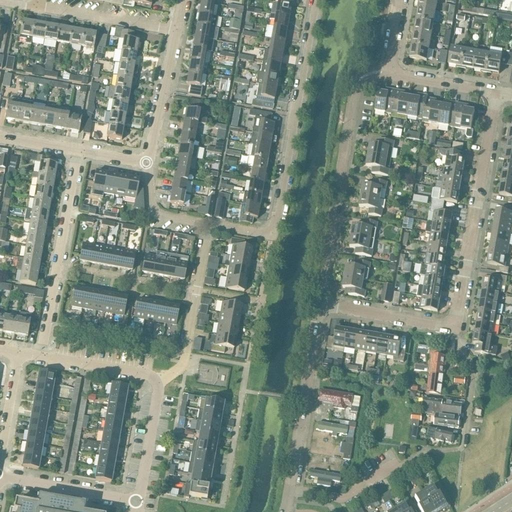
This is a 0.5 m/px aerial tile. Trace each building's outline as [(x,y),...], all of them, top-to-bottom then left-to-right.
[(437,0),(420,0),(419,9),(436,12),(437,0)] [(199,15),(213,17),(215,5),(201,3),(199,15)] [(270,15),(289,18),(291,7),(277,4),(272,3),(270,15)] [(436,12),(419,9),(416,21),(433,24),(436,12)] [(218,18),(213,17),(199,15),(197,26),(216,30),(218,18)] [(274,21),(273,27),(287,30),(289,18),(275,16),(274,21)] [(30,46),(32,39),(34,24),(23,22),(23,21),(22,21),(19,40),(26,41),(26,45),(30,46)] [(433,24),(416,21),(414,34),(431,37),(433,24)] [(32,39),(44,41),(46,26),(34,24),(32,39)] [(46,26),(44,41),(56,43),(59,28),(46,26)] [(197,26),(195,38),(208,41),(214,41),(216,42),(218,30),(216,30),(197,26)] [(266,26),(264,38),(271,39),(284,42),(287,30),(273,27),(266,26)] [(59,28),(56,43),(68,45),(71,30),(59,28)] [(81,47),(83,32),(71,30),(68,45),(81,47)] [(83,32),(81,47),(93,50),(96,34),(83,32)] [(124,40),(122,52),(136,55),(138,43),(139,43),(139,42),(133,41),(134,34),(121,32),(120,39),(124,40)] [(431,37),(414,34),(412,46),(429,49),(431,37)] [(103,49),(105,49),(107,37),(100,35),(98,48),(103,49)] [(195,38),(193,50),(206,52),(212,53),(214,41),(208,41),(195,38)] [(282,53),(284,42),(271,39),(269,51),(282,53)] [(429,49),(412,46),(410,59),(427,62),(429,49)] [(461,68),(464,51),(452,49),(449,66),(461,68)] [(191,61),(204,64),(206,52),(193,50),(191,61)] [(262,62),(280,65),(282,53),(269,51),(264,50),(262,62)] [(445,65),(448,52),(441,51),(439,64),(445,65)] [(474,70),(477,53),(464,51),(461,68),(474,70)] [(119,64),(134,67),(136,55),(122,52),(119,64)] [(474,70),(486,72),(489,55),(477,53),(474,70)] [(501,65),(506,66),(508,54),(503,53),(502,57),(489,55),(486,72),(499,75),(501,65)] [(8,58),(6,71),(12,72),(14,59),(8,58)] [(188,73),(202,76),(204,64),(191,61),(188,73)] [(261,73),(260,74),(264,75),(264,74),(278,77),(280,65),(262,62),(261,73)] [(134,67),(119,64),(117,77),(132,79),(133,74),(137,75),(138,68),(134,67)] [(188,73),(186,85),(190,86),(189,96),(192,97),(200,98),(202,88),(200,87),(202,76),(188,73)] [(258,73),(256,85),(258,86),(276,89),(278,77),(264,74),(264,75),(260,74),(261,73),(258,73)] [(5,75),(3,87),(9,88),(12,76),(5,75)] [(115,89),(130,91),(132,79),(117,77),(115,89)] [(272,111),(276,89),(258,86),(255,101),(253,101),(252,107),(272,111)] [(115,89),(109,88),(107,100),(113,101),(128,103),(130,91),(115,89)] [(391,115),(395,91),(389,90),(388,94),(378,93),(375,112),(391,115)] [(391,115),(391,119),(407,122),(407,118),(411,98),(402,97),(403,93),(395,91),(391,115)] [(407,118),(423,120),(427,99),(428,100),(428,97),(420,96),(420,100),(411,98),(407,118)] [(8,99),(5,120),(5,121),(5,120),(17,122),(19,107),(20,107),(21,102),(8,99)] [(427,99),(423,120),(422,123),(439,125),(442,106),(433,105),(434,101),(428,100),(427,99)] [(200,102),(188,100),(187,106),(199,108),(200,102)] [(113,101),(111,113),(126,116),(128,103),(113,101)] [(20,107),(19,107),(17,122),(30,125),(32,110),(33,104),(21,102),(20,107)] [(442,106),(439,125),(455,128),(459,105),(452,104),(451,108),(442,106)] [(466,106),(459,105),(455,128),(467,130),(466,137),(468,139),(472,140),(473,131),(471,131),(475,112),(465,110),(466,106)] [(44,112),(41,127),(54,129),(56,114),(57,114),(58,108),(45,106),(44,112)] [(56,114),(54,129),(66,131),(69,116),(70,110),(58,108),(57,114),(56,114)] [(30,125),(41,127),(44,112),(32,110),(30,125)] [(184,122),(197,124),(206,126),(207,120),(198,119),(199,112),(186,110),(184,122)] [(250,111),(249,117),(255,118),(252,134),(258,135),(272,137),(274,125),(269,124),(270,121),(271,115),(260,112),(250,111)] [(109,126),(123,128),(126,116),(111,113),(109,126)] [(69,116),(66,131),(78,133),(79,134),(82,118),(69,116)] [(90,122),(85,121),(83,134),(90,135),(92,122),(90,122)] [(195,135),(197,124),(184,122),(182,133),(195,135)] [(123,128),(109,126),(107,137),(106,137),(106,138),(121,141),(122,140),(121,140),(123,128)] [(182,133),(180,145),(193,147),(195,135),(182,133)] [(252,134),(250,145),(252,146),(256,146),(270,148),(272,137),(258,135),(252,134)] [(368,156),(391,160),(394,143),(378,140),(377,146),(370,145),(368,156)] [(215,149),(214,154),(221,155),(223,143),(216,142),(215,149)] [(180,145),(178,157),(191,159),(196,160),(198,148),(193,147),(180,145)] [(270,148),(256,146),(252,146),(250,158),(254,158),(267,161),(270,148)] [(445,169),(463,172),(465,160),(462,160),(463,154),(440,150),(440,152),(440,153),(440,154),(441,155),(441,156),(442,156),(442,157),(443,157),(444,158),(447,158),(445,169)] [(388,177),(391,160),(368,156),(367,167),(373,168),(372,174),(388,177)] [(41,163),(39,175),(54,178),(57,166),(45,163),(45,158),(37,157),(37,162),(41,163)] [(178,157),(176,169),(189,171),(191,159),(178,157)] [(248,157),(246,169),(252,170),(265,172),(267,161),(254,158),(250,158),(248,157)] [(9,170),(15,171),(17,159),(11,158),(9,170)] [(511,164),(505,163),(503,174),(511,175),(511,164)] [(176,169),(174,180),(187,182),(189,171),(176,169)] [(439,179),(461,183),(463,172),(445,169),(444,175),(440,175),(439,179)] [(265,172),(252,170),(250,182),(263,184),(265,172)] [(92,191),(92,196),(103,198),(103,193),(105,186),(107,175),(96,173),(92,191)] [(38,181),(36,187),(52,190),(54,178),(39,175),(32,174),(31,179),(38,181)] [(511,175),(503,174),(501,185),(511,186),(511,175)] [(107,175),(103,193),(114,195),(117,177),(107,175)] [(117,177),(114,195),(125,197),(128,179),(117,177)] [(139,181),(128,179),(125,197),(135,199),(133,209),(144,211),(143,190),(137,189),(139,181)] [(461,183),(439,179),(439,183),(443,183),(441,190),(459,193),(461,183)] [(174,180),(172,192),(185,194),(187,182),(174,180)] [(363,185),(361,197),(380,200),(382,189),(386,190),(387,183),(375,181),(374,187),(363,185)] [(263,184),(250,182),(248,193),(261,196),(263,184)] [(511,186),(501,185),(499,196),(509,198),(508,203),(511,204),(511,186)] [(50,202),(52,190),(36,187),(34,199),(50,202)] [(435,189),(432,206),(443,208),(444,202),(457,204),(459,193),(441,190),(435,189)] [(183,206),(185,194),(172,192),(169,204),(183,206)] [(244,193),(242,204),(246,205),(259,207),(261,196),(248,193),(244,193)] [(378,211),(380,200),(361,197),(359,208),(370,210),(369,216),(381,218),(382,211),(378,211)] [(207,198),(204,216),(210,218),(210,217),(211,211),(213,199),(207,198)] [(48,214),(50,202),(34,199),(32,211),(48,214)] [(214,218),(223,220),(225,207),(226,202),(223,201),(217,200),(215,212),(214,218)] [(240,216),(239,223),(252,225),(253,219),(257,220),(259,207),(246,205),(242,204),(240,216)] [(443,208),(432,206),(431,212),(434,212),(433,223),(433,224),(450,227),(452,215),(442,214),(443,208)] [(495,222),(511,224),(511,207),(508,206),(507,212),(497,211),(495,222)] [(26,210),(24,222),(30,223),(46,226),(48,214),(32,211),(26,210)] [(352,237),(375,241),(378,224),(365,221),(364,227),(354,226),(352,237)] [(431,234),(448,237),(450,227),(433,224),(433,223),(428,222),(426,233),(431,234)] [(493,233),(511,236),(511,227),(511,224),(495,222),(493,233)] [(44,238),(46,226),(30,223),(28,235),(44,238)] [(491,243),(509,246),(511,236),(493,233),(491,243)] [(429,245),(447,248),(448,237),(431,234),(429,245)] [(42,250),(44,238),(28,235),(26,247),(42,250)] [(372,258),(375,241),(352,237),(350,248),(356,249),(355,255),(372,258)] [(231,257),(250,260),(252,249),(243,248),(244,242),(231,239),(230,246),(233,246),(231,257)] [(489,254),(507,257),(509,246),(491,243),(489,254)] [(90,264),(93,246),(83,244),(79,262),(90,264)] [(427,256),(445,259),(447,248),(429,245),(427,256)] [(93,246),(90,264),(101,266),(104,248),(93,246)] [(40,262),(42,250),(26,247),(24,259),(40,262)] [(104,248),(101,266),(111,267),(114,250),(104,248)] [(114,250),(111,267),(121,269),(124,252),(114,250)] [(124,252),(121,269),(132,271),(135,254),(124,252)] [(156,258),(153,275),(163,277),(167,255),(156,253),(156,258)] [(507,257),(489,254),(487,265),(497,267),(496,273),(508,275),(509,269),(505,268),(507,257)] [(167,255),(163,277),(173,279),(177,257),(167,255)] [(142,273),(153,275),(156,258),(155,257),(145,256),(142,273)] [(443,269),(445,259),(427,256),(425,266),(443,269)] [(177,257),(173,279),(184,281),(187,263),(188,259),(177,257)] [(225,263),(224,267),(229,268),(248,271),(250,260),(231,257),(230,263),(225,263)] [(38,274),(40,262),(24,259),(22,271),(38,274)] [(345,278),(363,281),(368,281),(371,264),(358,262),(357,268),(347,266),(345,278)] [(443,269),(425,266),(422,266),(420,276),(426,277),(443,280),(445,269),(443,269)] [(248,271),(229,268),(227,278),(246,282),(248,271)] [(38,274),(22,271),(20,284),(35,286),(38,274)] [(483,291),(500,294),(502,287),(506,288),(507,278),(496,276),(495,281),(485,280),(483,291)] [(426,277),(424,288),(441,291),(443,280),(426,277)] [(246,282),(227,278),(225,289),(244,293),(246,282)] [(362,291),(363,281),(345,278),(343,289),(349,290),(348,296),(365,299),(366,292),(362,291)] [(390,304),(393,286),(383,284),(380,302),(390,304)] [(419,287),(417,298),(422,298),(440,302),(441,291),(424,288),(419,287)] [(23,288),(22,294),(34,296),(35,291),(23,288)] [(82,309),(85,291),(74,289),(71,307),(82,309)] [(85,291),(82,309),(92,311),(96,293),(85,291)] [(499,305),(500,294),(483,291),(481,302),(499,305)] [(96,293),(92,311),(103,313),(106,295),(96,293)] [(400,294),(394,293),(392,305),(398,306),(400,294)] [(106,295),(103,313),(113,314),(116,297),(106,295)] [(127,299),(116,297),(113,314),(124,316),(127,299)] [(438,313),(440,302),(422,298),(421,305),(416,304),(415,311),(421,312),(422,310),(438,313)] [(144,320),(148,303),(137,301),(134,318),(144,320)] [(497,315),(499,305),(481,302),(479,312),(497,315)] [(148,303),(144,320),(155,322),(158,305),(148,303)] [(223,303),(220,314),(239,317),(241,306),(223,303)] [(158,305),(155,322),(165,324),(168,306),(158,305)] [(179,308),(168,306),(165,324),(176,326),(179,308)] [(495,326),(497,315),(479,312),(477,323),(495,326)] [(18,319),(15,335),(27,337),(30,321),(31,316),(19,313),(18,319)] [(219,325),(237,328),(239,317),(220,314),(219,325)] [(15,335),(18,319),(6,317),(3,333),(15,335)] [(495,326),(477,323),(475,334),(493,337),(495,326)] [(217,335),(235,339),(237,328),(219,325),(217,335)] [(345,349),(348,331),(336,329),(335,339),(329,338),(327,350),(333,351),(333,347),(345,349)] [(348,331),(345,349),(355,351),(358,333),(348,331)] [(358,333),(355,351),(366,352),(369,335),(358,333)] [(491,347),(493,337),(475,334),(473,345),(476,345),(475,353),(496,357),(497,348),(491,347)] [(235,339),(217,335),(215,346),(212,345),(211,352),(224,354),(225,348),(233,350),(235,339)] [(369,335),(366,352),(376,354),(380,336),(369,335)] [(387,356),(390,338),(380,336),(376,354),(387,356)] [(401,340),(390,338),(387,356),(394,357),(393,361),(404,363),(406,351),(400,350),(401,340)] [(430,350),(426,374),(429,375),(443,377),(444,367),(445,367),(446,357),(439,356),(440,351),(430,350)] [(39,372),(37,384),(53,387),(55,375),(39,372)] [(441,396),(443,377),(429,375),(427,394),(441,396)] [(51,399),(53,387),(37,384),(35,396),(51,399)] [(110,397),(125,400),(128,387),(112,385),(110,397)] [(351,399),(323,395),(321,406),(349,410),(351,399)] [(51,399),(35,396),(33,408),(49,411),(51,399)] [(108,409),(123,411),(125,400),(110,397),(108,409)] [(443,402),(441,416),(460,419),(462,405),(447,403),(448,399),(443,398),(443,402)] [(201,400),(199,411),(221,415),(223,404),(201,400)] [(422,414),(436,416),(441,416),(443,402),(424,400),(422,414)] [(47,422),(49,411),(33,408),(31,420),(47,422)] [(106,420),(121,423),(123,411),(108,409),(106,420)] [(199,411),(197,421),(220,425),(221,415),(199,411)] [(348,415),(320,411),(318,422),(346,426),(348,415)] [(436,416),(434,426),(445,428),(458,429),(460,419),(441,416),(436,416)] [(31,420),(29,431),(45,434),(47,422),(31,420)] [(106,420),(103,432),(119,435),(121,423),(106,420)] [(197,421),(195,432),(218,436),(220,425),(197,421)] [(345,431),(317,427),(316,438),(344,442),(345,431)] [(428,428),(426,439),(428,439),(440,442),(439,443),(440,444),(440,442),(444,443),(444,444),(444,445),(444,443),(451,444),(453,434),(430,429),(428,428)] [(29,431),(27,443),(42,446),(45,434),(29,431)] [(103,432),(101,444),(117,447),(119,435),(103,432)] [(193,442),(193,443),(216,447),(218,436),(195,432),(200,433),(198,443),(193,442)] [(84,441),(83,448),(97,451),(98,448),(101,449),(99,456),(115,459),(117,447),(101,444),(84,441)] [(342,447),(314,442),(312,453),(340,458),(342,447)] [(42,446),(27,443),(24,455),(40,458),(42,446)] [(193,443),(191,453),(214,457),(216,447),(193,443)] [(191,453),(189,464),(212,468),(214,457),(191,453)] [(40,458),(24,455),(22,467),(38,470),(40,458)] [(99,456),(97,468),(113,471),(115,459),(99,456)] [(339,462),(311,458),(309,469),(337,473),(339,462)] [(189,464),(187,474),(210,478),(212,468),(189,464)] [(111,483),(113,471),(97,468),(95,480),(111,483)] [(337,478),(309,473),(307,485),(335,489),(337,478)] [(186,485),(208,489),(210,478),(187,474),(187,475),(192,476),(191,485),(186,485)] [(414,478),(417,484),(422,482),(418,475),(414,478)] [(417,484),(414,478),(409,481),(413,487),(417,484)] [(186,485),(184,496),(206,500),(208,489),(186,485)] [(423,494),(434,511),(437,511),(446,507),(438,495),(437,496),(432,488),(423,494)] [(385,495),(389,502),(393,499),(389,493),(385,495)] [(419,511),(434,511),(423,494),(414,499),(419,507),(417,508),(419,511)] [(389,502),(385,495),(380,498),(384,504),(389,502)] [(85,511),(87,506),(58,501),(37,498),(35,506),(32,505),(15,502),(13,511),(85,511)]
